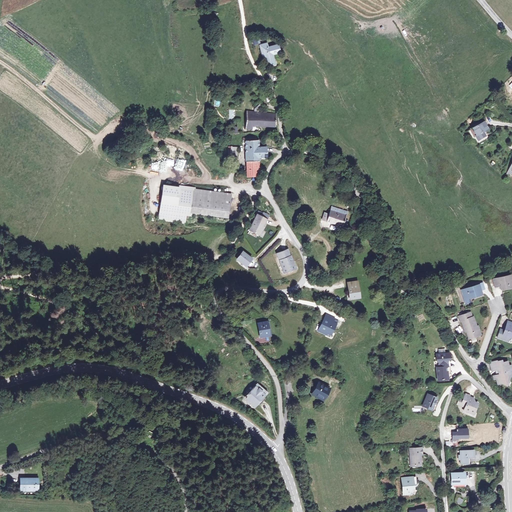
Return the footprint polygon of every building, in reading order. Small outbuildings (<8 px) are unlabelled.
[(278,44),(268,46),(261,48),(263,57),(266,56),(268,65),(275,64),(272,53),(279,51),(278,44)] [(277,118),(276,114),(249,112),(247,129),(254,130),(255,124),(276,126),(277,118)] [(483,120),(471,127),(475,135),(476,134),(479,139),(485,136),(483,131),(488,128),(483,120)] [(250,139),(243,139),(243,141),(248,142),(245,177),(257,179),(259,164),(260,164),(261,159),(265,159),(266,150),(261,149),(262,141),(259,140),(259,138),(251,137),(250,139)] [(182,187),(167,185),(163,218),(187,221),(189,213),(194,214),(194,212),(231,217),(234,192),(197,187),(182,185),(182,187)] [(332,207),(330,215),(325,213),(323,220),(346,227),(348,221),(344,219),(346,211),(332,207)] [(262,226),(266,219),(261,216),(256,214),(248,229),(257,233),(261,225),(262,226)] [(294,270),(289,256),(287,250),(277,254),(283,273),(294,270)] [(253,258),(243,251),(235,262),(245,269),(253,258)] [(507,285),(511,283),(511,281),(510,274),(493,278),(495,286),(498,285),(499,287),(501,286),(501,289),(507,288),(507,285)] [(346,280),(347,290),(346,290),(346,292),(345,292),(346,299),(354,297),(353,294),(357,294),(354,279),(346,280)] [(463,291),(466,303),(472,302),(471,299),(470,297),(475,296),(475,298),(483,295),(481,291),(480,286),(463,291)] [(479,334),(476,326),(473,316),(472,316),(470,311),(459,315),(461,320),(462,320),(464,327),(466,327),(470,338),(479,334)] [(317,332),(330,338),(339,320),(336,319),(337,317),(326,312),(317,332)] [(233,316),(233,317),(236,321),(242,318),(238,313),(233,316)] [(511,323),(508,322),(505,331),(502,339),(509,342),(510,338),(511,338),(511,323)] [(267,324),(259,326),(261,338),(269,336),(267,324)] [(449,353),(436,354),(437,361),(438,360),(439,366),(436,367),(437,379),(447,379),(446,366),(447,366),(447,360),(449,357),(449,353)] [(490,369),(493,369),(496,368),(497,373),(497,376),(495,375),(492,376),(492,378),(494,378),(495,383),(500,382),(506,385),(509,381),(505,379),(510,372),(509,370),(511,369),(510,364),(504,365),(503,361),(500,361),(500,359),(495,360),(494,359),(488,361),(490,369)] [(332,388),(319,381),(311,395),(324,402),(332,388)] [(257,384),(243,399),(254,409),(268,394),(257,384)] [(468,392),(465,398),(463,404),(467,406),(466,408),(471,411),(472,408),(476,408),(477,409),(481,401),(476,399),(476,397),(472,396),(473,394),(468,392)] [(431,394),(428,394),(431,395),(436,398),(431,410),(434,411),(438,401),(437,401),(438,397),(431,394)] [(430,396),(427,395),(423,406),(426,407),(431,410),(436,398),(431,395),(430,396)] [(421,448),(409,449),(410,467),(419,467),(419,456),(422,456),(421,448)] [(472,450),(460,451),(460,455),(458,455),(458,459),(460,459),(460,463),(467,463),(467,457),(472,457),(472,450)] [(464,472),(452,472),(452,483),(458,483),(458,486),(465,486),(464,472)] [(22,478),(21,488),(38,489),(38,483),(37,483),(37,478),(22,478)] [(412,482),(411,478),(401,479),(403,496),(409,496),(413,487),(417,487),(417,481),(412,482)]
